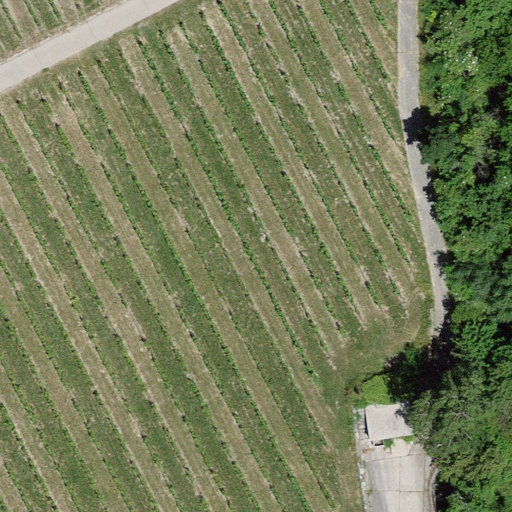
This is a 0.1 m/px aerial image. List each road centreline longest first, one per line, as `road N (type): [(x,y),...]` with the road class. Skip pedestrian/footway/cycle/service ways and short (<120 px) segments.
road 1 (track): [(407,511),(410,0)]
road 2 (track): [(0,81),(162,0)]
